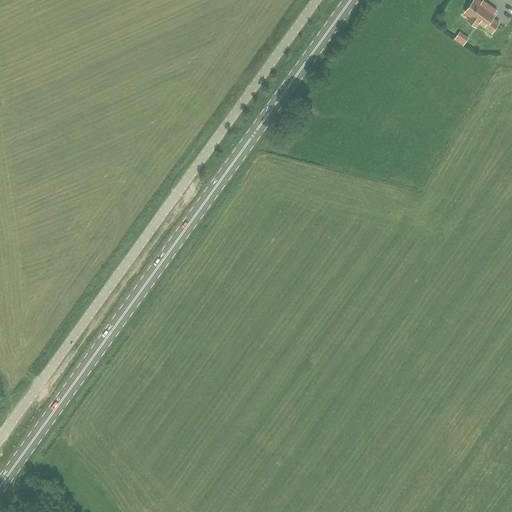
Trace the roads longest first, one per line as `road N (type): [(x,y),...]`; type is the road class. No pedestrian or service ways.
road 1 (primary): [(0,492),(352,0)]
road 2 (unclassified): [(0,440),(317,0)]
